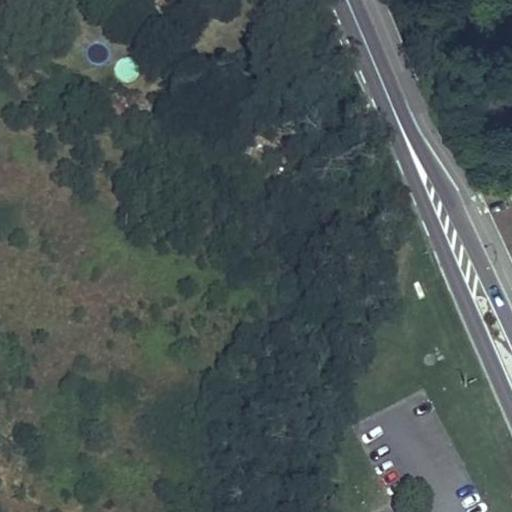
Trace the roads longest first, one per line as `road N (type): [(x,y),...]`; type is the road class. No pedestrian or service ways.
road 1 (secondary): [(389,109),(511,404)]
road 2 (secondary): [(511,322),(458,207),(389,109)]
